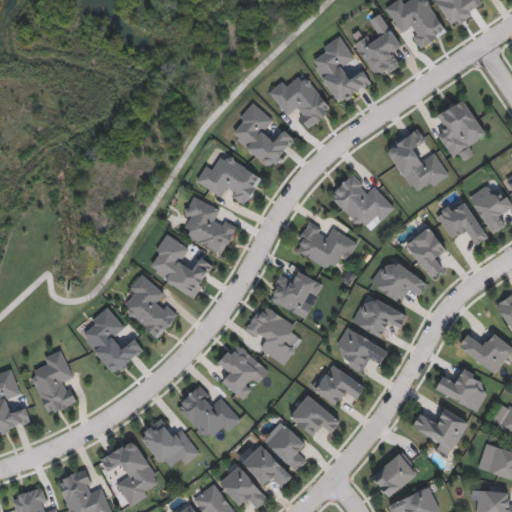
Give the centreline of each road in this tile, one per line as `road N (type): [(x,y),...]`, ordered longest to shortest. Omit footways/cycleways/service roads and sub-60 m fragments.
road 1 (residential): [(0,469),(92,431),(169,370),(219,316),(312,169),(511,26)]
road 2 (residential): [(298,511),(335,480),(390,409),(457,298),(511,258)]
